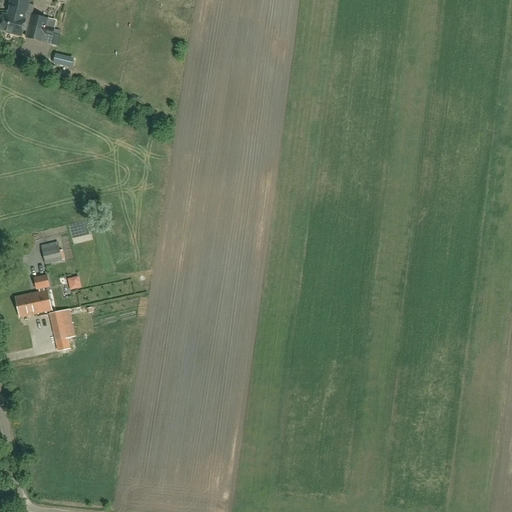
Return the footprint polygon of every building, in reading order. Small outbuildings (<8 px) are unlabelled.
[(11,0),(8,16),(3,15),(0,27),(0,29),(13,32),(13,34),(22,36),(24,28),(29,30),(27,38),(51,43),(56,21),(49,19),(32,15),(32,17),(26,15),(29,1),(24,0),(11,0)] [(57,56),(55,63),(65,66),(67,59),(57,56)] [(47,265),(62,261),(58,243),(42,247),(47,265)] [(20,318),(36,314),(52,311),(48,291),(45,291),(45,288),(50,287),(48,276),(35,278),(37,290),(39,290),(40,292),(16,298),(20,318)] [(73,290),(84,287),(81,277),(70,280),(73,290)] [(68,338),(63,317),(62,311),(51,313),(57,341),(68,338)]
